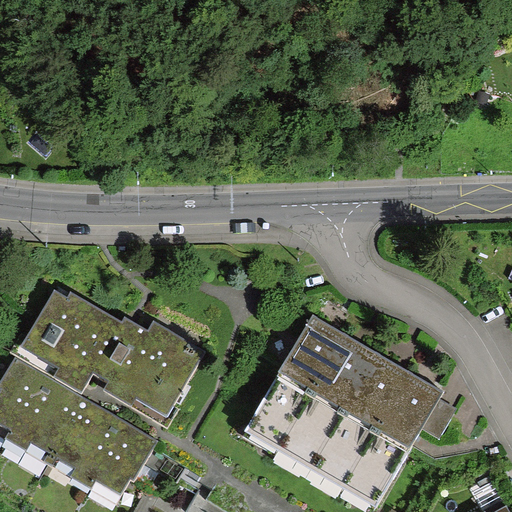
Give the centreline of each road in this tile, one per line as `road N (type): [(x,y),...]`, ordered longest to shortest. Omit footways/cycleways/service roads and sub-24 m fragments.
road 1 (residential): [(335,204),(101,209),(0,199)]
road 2 (residential): [(335,204),(356,270),(466,340),(511,422)]
road 3 (residential): [(511,199),(335,204)]
